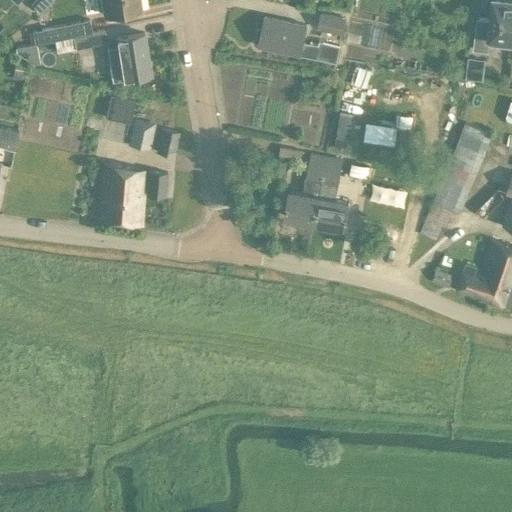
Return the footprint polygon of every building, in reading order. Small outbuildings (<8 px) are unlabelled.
[(40,14),(54,0),(36,0),(31,5),(40,14)] [(141,12),(139,0),(102,0),(106,18),(141,12)] [(489,46),(511,48),(511,0),(508,0),(493,0),(491,21),(477,19),(473,51),(488,53),(489,46)] [(320,14),(317,30),(343,36),(346,19),(320,14)] [(319,47),(303,44),(306,27),(265,18),(258,48),(336,64),(340,47),(319,43),(319,47)] [(55,41),(92,34),(90,21),(29,34),(31,46),(35,45),(55,41)] [(92,34),(55,41),(58,55),(108,44),(105,31),(92,34)] [(107,50),(109,60),(120,59),(123,81),(151,76),(145,35),(117,40),(118,48),(107,50)] [(131,125),(136,101),(113,96),(108,120),(131,125)] [(150,153),(156,126),(135,121),(128,148),(150,153)] [(491,135),(465,124),(433,203),(420,235),(437,242),(443,227),(449,230),(456,214),(460,215),(485,155),(484,154),(491,135)] [(0,126),(0,148),(14,152),(18,131),(0,126)] [(364,141),(394,145),(396,134),(366,129),(364,141)] [(156,154),(175,158),(180,134),(161,130),(156,154)] [(301,151),(284,148),(280,147),(275,176),(287,178),(290,163),(298,165),(301,151)] [(314,224),(327,159),(311,156),(309,168),(308,168),(305,185),(303,195),(289,192),(284,218),(314,224)] [(327,159),(314,224),(344,230),(349,203),(336,201),(341,174),(340,174),(342,162),(327,159)] [(168,174),(146,172),(146,167),(103,165),(99,223),(142,226),(144,197),(166,199),(168,174)] [(501,228),(511,231),(511,199),(510,199),(501,228)] [(427,205),(414,200),(407,219),(420,225),(427,205)] [(466,264),(463,272),(463,271),(456,291),(477,298),(510,309),(511,304),(511,247),(491,241),(479,278),(475,276),(477,269),(466,264)] [(436,271),(432,285),(448,290),(453,276),(436,271)]
